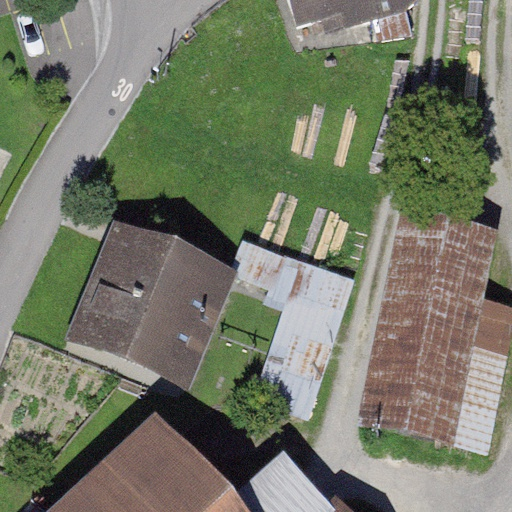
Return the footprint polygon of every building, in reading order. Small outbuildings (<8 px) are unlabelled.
[(354,0),(290,0),(305,41),(362,20),(354,0)] [(354,0),(362,20),(416,0),(354,0)] [(397,203),(354,432),(459,452),(503,222),(397,203)] [(59,329),(195,391),(248,275),(113,212),(59,329)] [(232,511),(157,427),(59,511),(232,511)]
